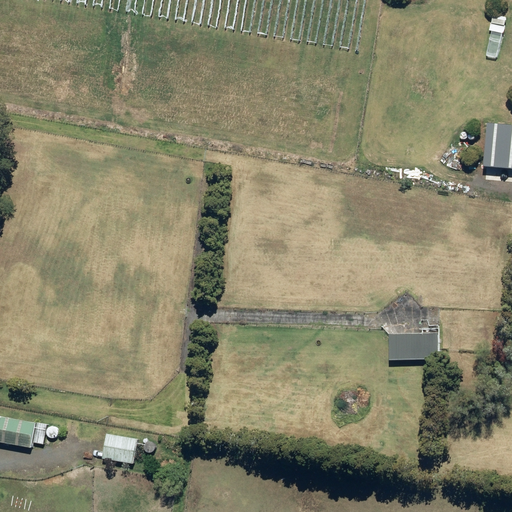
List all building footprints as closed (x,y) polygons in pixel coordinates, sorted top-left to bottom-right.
[(511,120),(498,121),(498,130),(511,129),(511,120)] [(511,135),(496,135),(495,158),(511,158),(511,135)] [(511,178),(478,179),(478,189),(511,188),(511,178)] [(439,335),(391,336),(391,362),(440,361),(439,335)] [(37,424),(0,417),(0,443),(32,449),(37,424)] [(76,420),(67,419),(64,447),(72,449),(76,420)] [(49,426),(38,424),(35,444),(45,446),(49,426)] [(139,440),(109,435),(105,461),(135,466),(139,440)]
